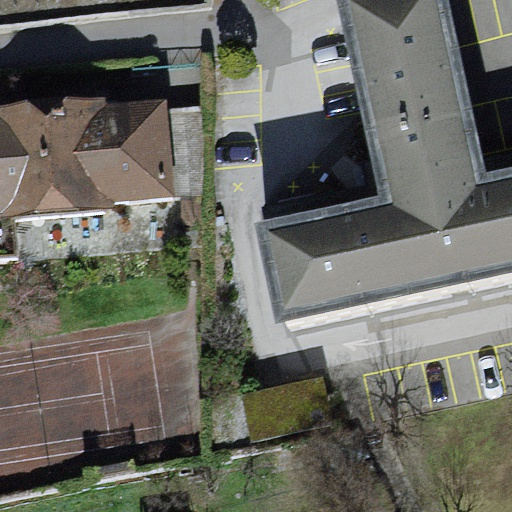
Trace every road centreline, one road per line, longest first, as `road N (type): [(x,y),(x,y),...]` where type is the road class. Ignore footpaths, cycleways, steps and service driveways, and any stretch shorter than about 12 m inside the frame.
road 1 (residential): [(0,54),(212,41),(218,0)]
road 2 (unknown): [(376,0),(212,41)]
